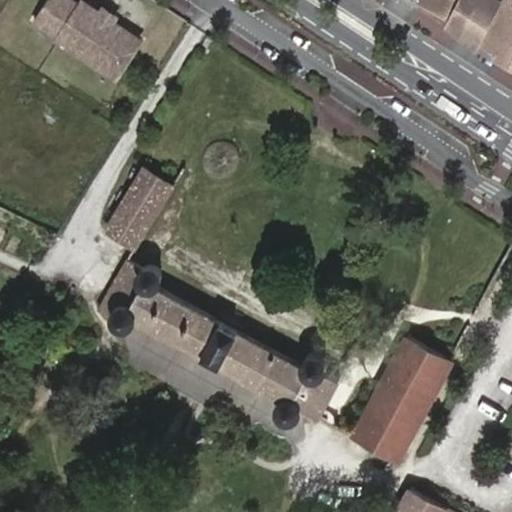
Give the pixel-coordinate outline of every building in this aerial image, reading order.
[(106,22),(92,15),(74,3),(72,6),(61,0),(39,0),(26,22),(51,38),(50,41),(110,80),(134,40),(106,22)] [(462,37),(478,0),(423,0),(422,4),(449,19),(447,25),(462,37)] [(478,49),(503,1),(499,0),(478,0),(462,37),(474,47),(478,49)] [(511,0),(503,0),(503,1),(478,49),(511,65),(511,0)] [(96,8),(92,15),(106,22),(110,16),(96,8)] [(149,223),(165,198),(136,181),(107,229),(135,246),(149,223)] [(137,317),(212,358),(281,396),(278,399),(278,400),(276,403),(276,410),(277,413),(283,419),(288,421),(293,420),(298,418),(302,412),(302,408),(319,417),(324,408),(340,379),(326,371),(327,367),(328,362),(326,357),(321,353),(319,352),(314,352),(309,353),(307,354),(302,361),(302,366),(231,327),(158,287),(162,284),(163,279),(163,274),(161,270),(155,265),(132,250),(97,308),(111,316),(111,319),(114,323),(115,325),(119,327),(123,328),(128,328),(132,325),(136,321),(137,317)] [(360,428),(355,437),(399,460),(453,360),(409,337),(389,374),(360,428)] [(324,408),(319,417),(355,437),(360,428),(324,408)] [(458,511),(411,488),(398,511),(458,511)]
